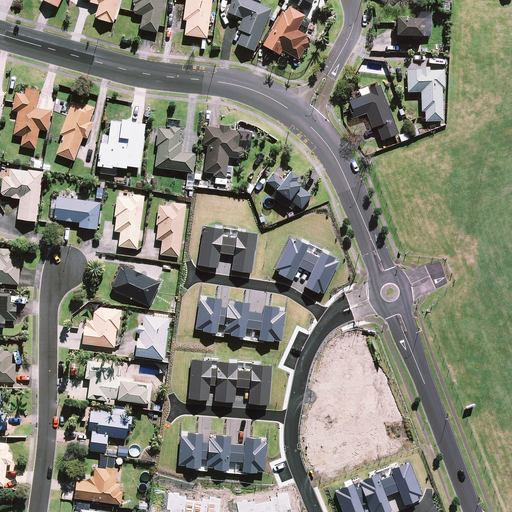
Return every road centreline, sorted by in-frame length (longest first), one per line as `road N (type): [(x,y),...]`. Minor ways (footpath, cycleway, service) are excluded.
road 1 (tertiary): [(292,111),(255,90),(143,75),(0,35)]
road 2 (residential): [(39,511),(52,298),(68,265)]
road 3 (tertiary): [(396,308),(474,511)]
road 4 (residential): [(191,276),(283,288),(330,320)]
